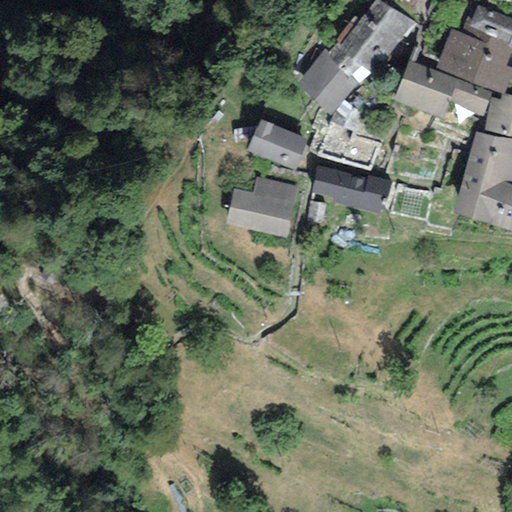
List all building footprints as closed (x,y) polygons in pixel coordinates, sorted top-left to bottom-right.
[(416,24),(378,0),(374,0),(359,19),(356,16),(335,41),(338,42),(337,45),(371,71),(373,75),(416,24)] [(419,0),(396,0),(414,9),(419,0)] [(449,30),(435,68),(504,94),(510,80),(511,81),(511,68),(506,66),(511,49),(511,20),(476,7),(471,20),(466,18),(460,34),(449,30)] [(326,50),(299,84),(331,116),(359,84),(371,71),(337,45),(329,53),(326,50)] [(492,94),(409,62),(394,101),(442,119),(448,103),(483,117),(492,94)] [(511,95),(501,94),(500,100),(490,98),(483,134),(511,138),(511,95)] [(306,138),(259,119),(246,150),(292,170),(306,138)] [(328,147),(350,151),(352,136),(331,132),(328,147)] [(511,138),(483,134),(475,133),(453,212),(511,231),(511,138)] [(333,196),(332,202),(376,213),(380,194),(387,196),(391,180),(368,174),(367,178),(316,166),(310,191),(333,196)] [(232,189),(224,224),(285,237),(297,186),(255,176),(251,193),(232,189)]
